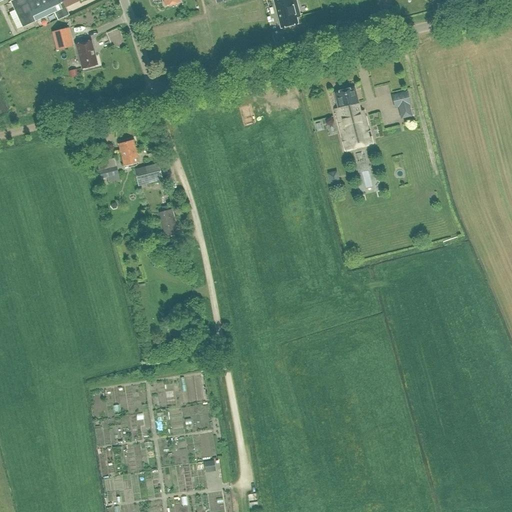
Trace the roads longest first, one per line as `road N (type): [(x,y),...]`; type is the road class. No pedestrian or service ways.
road 1 (track): [(154,95),(200,236),(248,481)]
road 2 (unclassified): [(154,95),(511,4)]
road 3 (unclassified): [(0,135),(154,95)]
